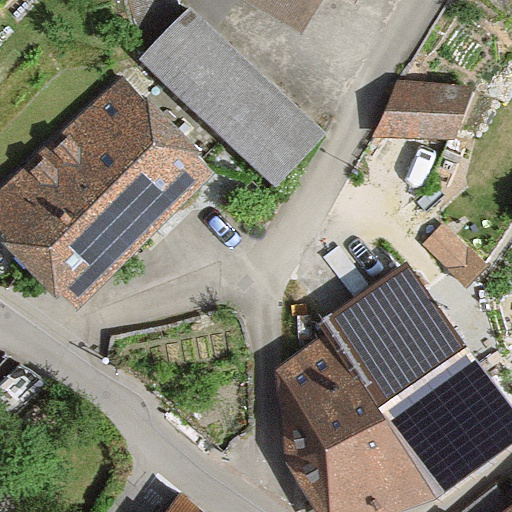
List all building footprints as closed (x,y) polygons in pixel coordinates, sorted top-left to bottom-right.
[(128,0),(137,52),(176,7),(174,0),(128,0)] [(255,0),(294,24),(307,0),(359,0),(365,3),(366,0),(255,0)] [(262,173),(311,120),(176,7),(137,52),(262,173)] [(0,187),(0,230),(79,308),(219,168),(119,68),(0,187)] [(402,84),(386,137),(466,139),(471,82),(402,84)] [(326,511),(359,511),(424,478),(511,425),(511,393),(407,259),(263,359),(277,411),(326,511)] [(511,511),(511,493),(490,511),(511,511)] [(183,511),(164,500),(155,511),(183,511)]
